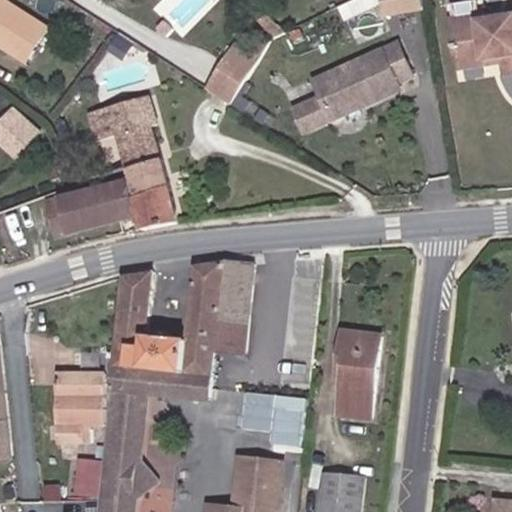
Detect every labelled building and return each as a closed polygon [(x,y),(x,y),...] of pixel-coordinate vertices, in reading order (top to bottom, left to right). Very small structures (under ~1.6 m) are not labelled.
[(0,0),(0,36),(27,56),(52,22),(20,0),(0,0)] [(424,0),(382,0),(385,15),(426,8),(424,0)] [(481,16),(453,20),(458,57),(485,54),(485,59),(503,57),(503,62),(504,70),(511,68),(511,17),(482,21),(481,16)] [(238,36),(207,82),(227,96),(259,51),(238,36)] [(323,92),(295,104),(305,126),(395,87),(394,81),(409,74),(392,36),(314,71),(323,92)] [(485,54),(458,57),(459,68),(503,62),(503,57),(485,59),(485,54)] [(136,185),(148,223),(152,237),(185,228),(158,129),(170,126),(162,97),(119,108),(126,132),(100,138),(110,173),(131,167),(136,185)] [(126,132),(119,108),(94,114),(100,138),(126,132)] [(0,141),(19,157),(40,133),(16,113),(0,131),(0,141)] [(148,223),(136,185),(74,200),(83,236),(148,223)] [(83,236),(74,200),(58,204),(67,240),(83,236)] [(198,334),(208,336),(203,377),(213,377),(211,398),(226,397),(230,351),(259,354),(268,267),(235,261),(231,261),(204,264),(198,334)] [(168,485),(154,467),(135,445),(137,426),(137,425),(141,392),(144,392),(147,372),(197,375),(200,336),(159,333),(165,272),(160,272),(134,278),(123,369),(106,511),(136,511),(138,508),(168,485)] [(345,333),(342,365),(349,367),(348,380),(345,415),(375,418),(386,335),(345,333)] [(210,398),(211,398),(213,377),(203,377),(208,336),(200,336),(197,375),(147,372),(144,392),(161,394),(210,398)] [(0,338),(0,462),(16,461),(3,338),(0,338)] [(340,378),(348,380),(349,367),(342,365),(340,378)] [(114,380),(75,377),(69,449),(81,449),(80,466),(109,469),(114,380)] [(240,390),(237,421),(277,424),(275,446),(306,448),(310,396),(240,390)] [(137,425),(137,426),(158,429),(161,394),(144,392),(141,392),(137,425)] [(158,429),(137,426),(135,445),(154,467),(158,429)] [(243,511),(264,511),(268,468),(248,465),(243,511)] [(268,468),(264,511),(283,511),(287,470),(268,468)] [(332,468),(326,511),(368,511),(372,474),(332,468)] [(511,511),(511,497),(502,496),(500,511),(511,511)]
